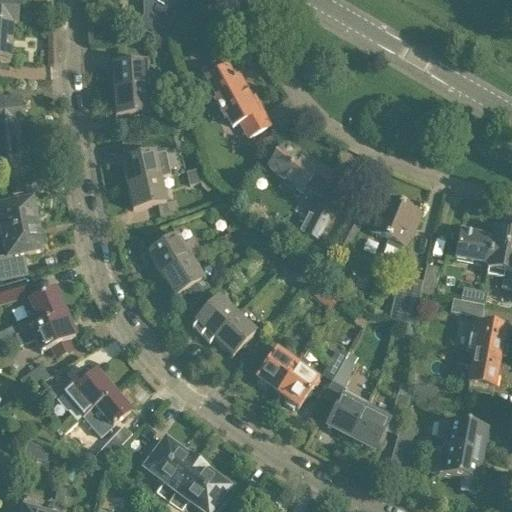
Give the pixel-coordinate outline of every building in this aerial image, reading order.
[(0,0),(0,25),(11,26),(16,26),(18,1),(0,0)] [(142,0),(142,17),(135,28),(151,39),(152,44),(171,44),(171,43),(186,16),(172,8),(170,11),(156,2),(154,5),(145,0),(142,0)] [(145,0),(154,5),(156,2),(170,11),(172,8),(176,0),(145,0)] [(0,62),(9,63),(11,26),(0,25),(0,62)] [(214,103),(223,118),(225,117),(232,129),(239,125),(248,140),(269,128),(253,100),(249,102),(237,79),(234,81),(232,79),(231,79),(221,61),(216,64),(212,65),(208,67),(206,70),(201,73),(217,102),(214,103)] [(111,67),(113,93),(147,91),(145,65),(111,67)] [(161,77),(164,90),(176,87),(173,74),(161,77)] [(176,87),(164,90),(168,103),(179,100),(176,87)] [(147,91),(113,93),(114,118),(148,116),(147,91)] [(0,129),(16,128),(21,128),(18,102),(0,104),(0,129)] [(16,128),(0,129),(0,167),(20,165),(16,128)] [(270,137),(254,146),(265,157),(275,145),(270,137)] [(325,191),(333,176),(321,169),(318,169),(296,151),(292,156),(283,149),(268,168),(300,194),(309,182),(325,191)] [(154,156),(121,163),(126,188),(159,180),(169,178),(164,159),(162,157),(155,159),(154,156)] [(197,172),(185,175),(188,188),(200,185),(197,172)] [(159,180),(126,188),(132,213),(165,205),(159,180)] [(308,216),(299,233),(317,242),(338,201),(324,194),(312,217),(308,216)] [(31,202),(0,208),(0,230),(1,235),(36,228),(34,216),(36,214),(35,206),(31,205),(31,202)] [(375,220),(369,234),(387,242),(384,247),(400,254),(402,248),(403,249),(412,228),(414,229),(420,216),(386,202),(378,221),(375,220)] [(223,219),(233,227),(241,218),(231,210),(223,219)] [(241,218),(233,227),(244,236),(251,227),(241,218)] [(350,243),(357,231),(348,226),(341,238),(350,243)] [(6,259),(0,259),(0,282),(27,278),(23,257),(41,253),(40,250),(43,247),(41,240),(38,239),(36,228),(1,235),(6,259)] [(454,261),(488,268),(493,240),(459,233),(454,261)] [(493,240),(488,268),(486,278),(502,281),(500,291),(511,293),(511,290),(511,235),(494,233),(493,240)] [(314,246),(297,237),(288,253),(306,262),(314,246)] [(176,238),(147,255),(160,277),(189,260),(201,253),(193,241),(182,248),(176,238)] [(271,260),(281,269),(289,259),(278,251),(271,260)] [(289,259),(281,269),(291,277),(299,268),(289,259)] [(189,260),(160,277),(173,299),(186,292),(191,300),(208,290),(202,282),(189,260)] [(421,285),(419,295),(431,298),(437,271),(426,268),(421,285)] [(399,279),(387,325),(415,328),(418,300),(419,295),(421,285),(399,279)] [(0,306),(28,299),(23,283),(0,290),(0,306)] [(28,321),(32,330),(64,315),(53,291),(28,303),(35,318),(28,321)] [(460,303),(482,308),(484,295),(463,292),(460,303)] [(193,324),(212,342),(235,317),(216,299),(193,324)] [(451,303),(449,315),(480,321),(482,309),(451,303)] [(14,338),(0,344),(4,352),(17,346),(19,349),(35,342),(41,355),(50,350),(55,361),(72,354),(67,343),(75,339),(64,315),(32,330),(14,338)] [(235,317),(212,342),(231,359),(254,334),(235,317)] [(471,325),(465,355),(499,362),(499,359),(504,360),(507,348),(501,347),(504,332),(471,325)] [(0,334),(0,343),(0,344),(14,338),(11,330),(0,334)] [(312,344),(308,351),(319,358),(323,352),(312,344)] [(266,389),(275,396),(299,363),(290,358),(288,361),(274,352),(254,381),(257,383),(255,385),(264,392),(266,389)] [(320,378),(331,384),(343,362),(345,359),(334,353),(320,378)] [(499,362),(465,355),(459,354),(456,367),(470,370),(467,386),(468,386),(467,393),(490,397),(491,391),(493,391),(499,362)] [(343,362),(331,384),(343,391),(355,369),(343,362)] [(299,363),(275,396),(285,403),(283,405),(292,412),(294,409),(297,411),(317,383),(304,373),(307,369),(299,363)] [(20,381),(27,393),(48,380),(41,369),(20,381)] [(61,395),(83,420),(86,417),(112,395),(95,375),(77,390),(73,385),(61,395)] [(413,399),(433,403),(435,390),(416,387),(413,399)] [(33,402),(40,411),(55,398),(48,390),(33,402)] [(399,391),(392,415),(403,418),(410,394),(399,391)] [(112,395),(86,417),(99,431),(95,437),(105,442),(111,430),(129,415),(112,395)] [(347,440),(349,441),(366,407),(343,395),(326,429),(338,435),(337,436),(338,438),(345,442),(347,441),(347,440)] [(366,407),(349,441),(351,442),(350,443),(351,445),(358,448),(360,448),(360,446),(373,453),(387,424),(389,419),(366,407)] [(58,429),(64,436),(75,426),(70,420),(58,429)] [(75,426),(64,436),(69,442),(81,432),(75,426)] [(444,443),(442,453),(480,460),(485,433),(447,427),(447,428),(438,426),(435,441),(444,443)] [(147,428),(140,437),(149,444),(156,435),(147,428)] [(102,452),(111,460),(131,438),(122,430),(102,452)] [(399,434),(396,444),(410,447),(411,437),(399,434)] [(150,502),(163,511),(196,467),(186,459),(182,456),(183,451),(174,444),(168,446),(164,443),(156,454),(152,451),(144,463),(147,466),(143,472),(161,486),(150,502)] [(27,444),(19,475),(31,478),(36,462),(45,465),(48,454),(27,444)] [(396,444),(390,464),(405,469),(410,447),(396,444)] [(432,451),(428,477),(458,483),(459,494),(469,496),(474,486),(475,486),(480,460),(442,453),(432,451)] [(196,467),(163,511),(183,511),(188,506),(196,511),(218,511),(225,504),(221,501),(228,491),(224,487),(225,482),(216,475),(211,478),(207,475),(207,474),(196,467)] [(58,491),(54,505),(62,507),(66,493),(58,491)]
